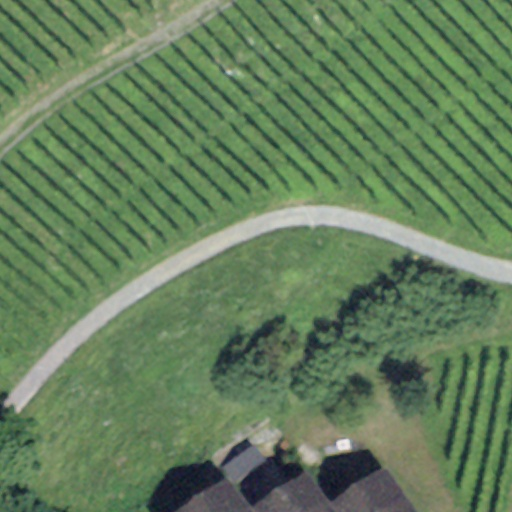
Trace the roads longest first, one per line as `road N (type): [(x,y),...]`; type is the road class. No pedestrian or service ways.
road 1 (residential): [(511,273),(366,220),(321,216),(246,231),(143,282),(0,417)]
road 2 (residential): [(0,143),(97,73),(224,0)]
